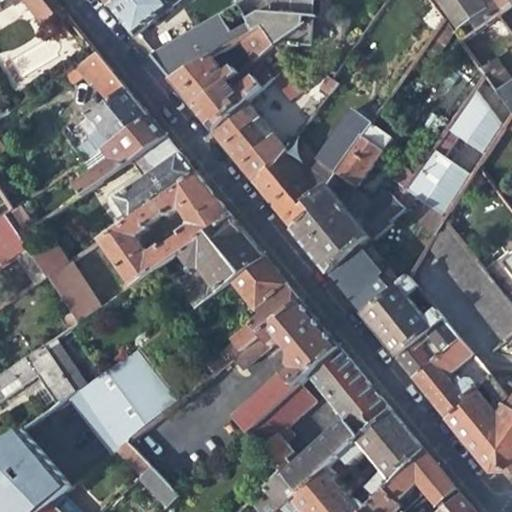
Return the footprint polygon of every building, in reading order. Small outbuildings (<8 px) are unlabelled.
[(64,9),(56,0),(22,0),(36,21),(64,9)] [(123,0),(113,7),(138,38),(176,8),(175,6),(182,0),(123,0)] [(245,0),(247,2),(241,7),(254,26),(260,33),(266,29),(277,47),(286,40),(318,17),(318,0),(245,0)] [(443,0),(463,28),(487,10),(479,0),(443,0)] [(511,0),(506,0),(501,4),(508,13),(511,9),(511,0)] [(161,67),(175,84),(215,60),(224,54),(243,43),(258,34),(254,26),(241,7),(224,18),(155,59),(161,67)] [(511,9),(508,13),(486,28),(465,43),(484,69),(503,56),(511,50),(511,9)] [(456,32),(448,21),(437,37),(446,47),(456,32)] [(266,29),(260,33),(258,34),(243,43),(256,64),(277,47),(266,29)] [(90,160),(105,149),(152,117),(142,105),(100,53),(67,75),(74,85),(87,76),(95,88),(98,85),(112,103),(96,116),(108,132),(84,150),(90,160)] [(224,54),(215,60),(228,77),(237,72),(224,54)] [(511,85),(511,67),(503,56),(484,69),(489,77),(502,93),(511,85)] [(242,97),(232,84),(198,112),(206,123),(216,135),(250,104),(291,66),(285,57),(267,73),(266,72),(244,91),(242,97)] [(240,77),(237,72),(228,77),(215,60),(175,84),(186,98),(198,112),(232,84),(240,77)] [(511,107),(502,93),(489,77),(420,176),(409,192),(414,196),(423,201),(436,210),(439,212),(452,219),(511,125),(511,107)] [(333,97),(341,86),(335,82),(333,80),(325,91),(333,97)] [(511,85),(502,93),(511,107),(511,85)] [(308,179),(288,156),(257,184),(296,233),(321,212),(313,202),(329,185),(340,174),(376,124),(391,104),(374,93),(360,113),(358,111),(323,160),(325,162),(319,171),(308,179)] [(273,132),(250,104),(216,135),(257,184),(288,156),(290,154),(279,140),(273,144),(267,137),(273,132)] [(85,195),(147,153),(169,138),(161,127),(152,117),(105,149),(114,161),(79,186),(85,195)] [(396,139),(376,124),(340,174),(360,189),(396,139)] [(279,140),(273,132),(267,137),(273,144),(279,140)] [(0,136),(0,157),(10,151),(0,136)] [(122,198),(123,199),(136,219),(200,176),(192,167),(176,147),(169,138),(147,153),(160,171),(122,198)] [(367,231),(329,185),(313,202),(321,212),(296,233),(315,257),(331,276),(364,248),(374,240),(377,244),(396,226),(395,224),(408,211),(409,210),(402,202),(409,192),(420,176),(408,167),(399,182),(404,186),(397,197),(394,193),(367,217),(373,225),(367,231)] [(200,176),(136,219),(150,228),(169,216),(171,219),(181,212),(186,215),(192,224),(192,229),(182,235),(183,238),(165,251),(184,253),(235,219),(218,198),(200,176)] [(0,221),(11,214),(16,210),(2,188),(0,185),(0,221)] [(409,210),(408,211),(410,214),(423,201),(414,196),(409,192),(402,202),(409,210)] [(115,205),(128,225),(136,219),(123,199),(115,205)] [(24,204),(16,210),(11,214),(25,236),(40,226),(24,204)] [(452,219),(439,212),(428,229),(440,237),(450,223),(452,219)] [(0,253),(8,266),(20,257),(34,248),(25,236),(11,214),(0,221),(0,253)] [(74,261),(50,277),(74,313),(81,324),(184,253),(165,251),(163,248),(154,254),(148,253),(142,243),(141,238),(151,231),(150,228),(136,219),(128,225),(105,240),(131,282),(117,289),(99,300),(74,261)] [(197,310),(235,283),(268,259),(253,241),(235,219),(184,253),(193,266),(201,267),(212,283),(190,299),(197,310)] [(49,276),(50,277),(74,261),(91,249),(86,242),(70,253),(62,241),(60,242),(45,223),(40,226),(25,236),(34,248),(20,257),(38,284),(49,276)] [(511,305),(488,273),(450,223),(440,237),(433,249),(502,344),(511,336),(511,305)] [(387,276),(364,248),(331,276),(350,299),(366,318),(385,302),(396,294),(383,279),(387,276)] [(511,305),(511,252),(488,273),(511,305)] [(235,283),(261,315),(291,287),(278,271),(268,259),(235,283)] [(420,290),(412,280),(396,294),(385,302),(366,318),(385,343),(400,361),(447,323),(440,314),(429,322),(410,298),(420,290)] [(265,319),(261,322),(235,344),(237,345),(244,354),(304,304),(299,298),(291,287),(261,315),(265,319)] [(237,420),(252,435),(304,386),(313,377),(342,350),(319,321),(304,304),(244,354),(234,362),(244,372),(279,337),(288,348),(293,355),(294,363),(296,370),(297,372),(290,378),(284,378),(237,420)] [(73,329),(81,324),(74,313),(67,318),(73,329)] [(463,343),(447,323),(400,361),(412,375),(416,380),(463,343)] [(511,351),(511,336),(502,344),(511,351)] [(58,339),(47,347),(78,391),(82,388),(90,384),(58,339)] [(466,362),(483,383),(491,377),(463,343),(416,380),(433,401),(450,422),(470,406),(465,398),(476,390),(479,387),(474,381),(466,379),(463,382),(460,378),(453,383),(448,377),(466,362)] [(232,364),(234,362),(244,354),(237,345),(225,355),(232,364)] [(0,403),(38,378),(57,406),(78,391),(47,347),(46,346),(0,378),(0,403)] [(129,444),(183,402),(141,349),(90,384),(82,388),(128,445),(129,444)] [(319,402),(304,386),(252,435),(284,476),(303,496),(393,413),(371,386),(342,350),(313,377),(340,411),(349,423),(306,463),(288,443),(296,435),(291,428),(319,402)] [(494,412),(476,390),(465,398),(470,406),(450,422),(480,459),(492,474),(500,474),(511,473),(511,411),(505,408),(510,402),(491,377),(483,383),(501,406),(494,412)] [(369,511),(389,491),(425,452),(411,435),(393,413),(303,496),(284,511),(369,511)] [(36,446),(22,432),(0,448),(0,511),(49,511),(67,497),(78,488),(36,446)] [(119,453),(145,481),(155,472),(129,444),(128,445),(119,453)] [(458,492),(425,452),(389,491),(402,506),(408,499),(423,483),(426,489),(432,498),(441,511),(458,492)] [(181,500),(155,472),(145,481),(142,483),(168,511),(181,500)] [(284,476),(260,499),(265,506),(262,509),(264,511),(284,511),(303,496),(284,476)] [(428,501),(432,498),(426,489),(422,491),(428,501)] [(403,511),(405,510),(402,506),(389,491),(369,511),(403,511)] [(474,511),(469,505),(461,496),(445,511),(474,511)] [(81,511),(67,497),(49,511),(81,511)] [(260,499),(256,502),(262,509),(265,506),(260,499)] [(426,511),(408,499),(402,506),(405,510),(406,511),(426,511)]
